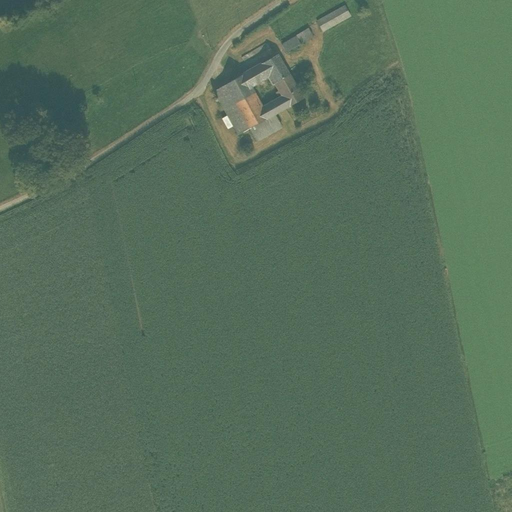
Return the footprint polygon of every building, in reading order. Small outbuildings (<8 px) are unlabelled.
[(314,26),(321,37),(349,20),(343,9),(314,26)] [(296,37),(301,45),(312,38),(308,30),(296,37)] [(281,45),(286,53),(301,45),(296,37),(281,45)] [(277,55),(260,65),(267,77),(272,86),(274,84),(290,75),(277,55)] [(260,65),(242,75),(249,88),(267,77),(260,65)] [(242,75),(225,85),(249,129),(263,121),(266,119),(275,114),(270,104),(261,110),(249,88),(242,75)] [(281,111),(288,107),(303,98),(290,75),(274,84),(282,97),(276,101),(281,111)] [(238,135),(249,129),(225,85),(214,91),(238,135)] [(275,114),(281,111),(276,101),(270,104),(275,114)] [(263,121),(270,133),(281,126),(275,114),(266,119),(263,121)] [(263,121),(249,129),(256,141),(270,133),(263,121)] [(31,150),(34,155),(44,149),(41,145),(31,150)]
